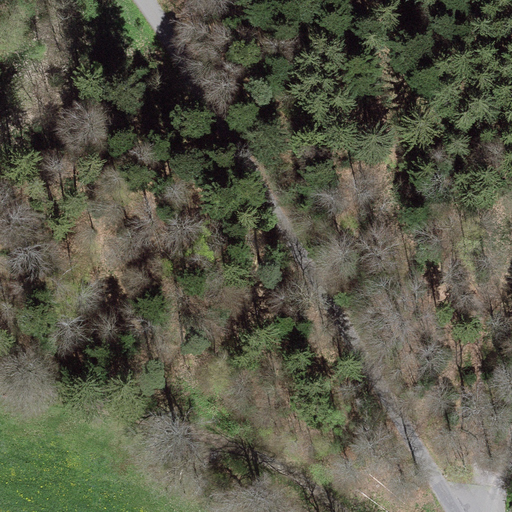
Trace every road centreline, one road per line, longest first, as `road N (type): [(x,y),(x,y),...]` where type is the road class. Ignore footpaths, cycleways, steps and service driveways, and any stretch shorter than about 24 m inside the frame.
road 1 (track): [(473,511),(484,415),(471,293),(386,142),(347,0)]
road 2 (track): [(341,511),(270,465),(135,414),(0,384)]
road 3 (track): [(409,431),(478,324)]
